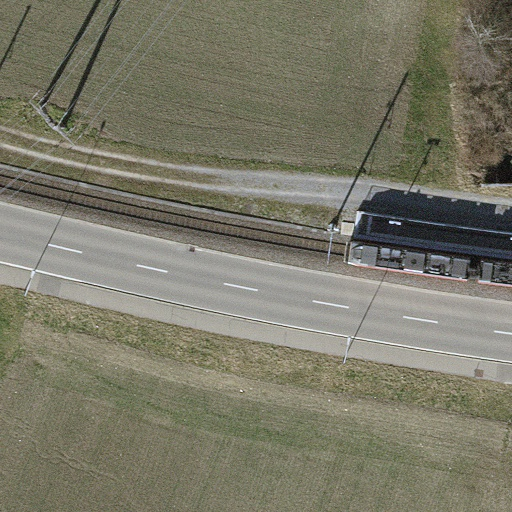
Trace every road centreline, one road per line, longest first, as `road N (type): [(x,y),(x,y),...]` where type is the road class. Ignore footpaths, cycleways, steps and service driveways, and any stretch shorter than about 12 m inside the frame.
road 1 (secondary): [(511,332),(181,275),(0,231)]
road 2 (track): [(511,213),(218,179),(0,135)]
